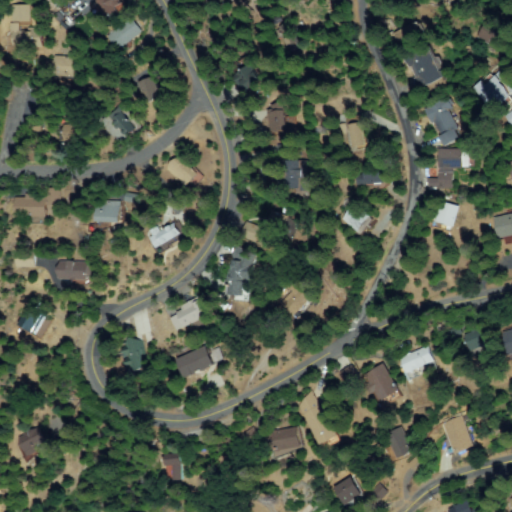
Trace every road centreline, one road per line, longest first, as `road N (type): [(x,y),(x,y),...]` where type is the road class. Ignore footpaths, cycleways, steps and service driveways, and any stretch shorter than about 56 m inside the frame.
road 1 (residential): [(511,287),(359,333),(215,408),(141,406),(112,395),(86,369),(83,339),(92,318),(190,268),(222,215),(224,196),(197,118)]
road 2 (residential): [(359,333),(408,220),(414,160),(406,107),(383,51),(379,0)]
road 3 (residential): [(0,173),(129,162),(197,118)]
road 4 (residential): [(197,118),(149,0)]
